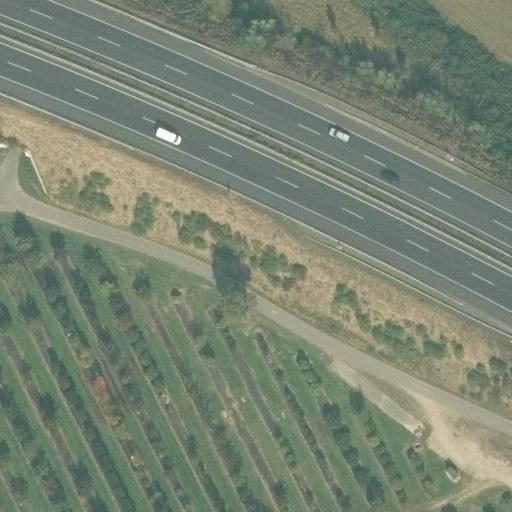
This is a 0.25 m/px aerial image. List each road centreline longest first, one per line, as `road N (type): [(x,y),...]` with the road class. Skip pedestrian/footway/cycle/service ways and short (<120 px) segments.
road 1 (track): [(0,194),(185,263),(353,359),(511,432)]
road 2 (motorway): [(0,70),(97,108),(511,308)]
road 3 (motorway): [(511,246),(385,179),(0,10)]
road 4 (track): [(74,0),(0,191)]
